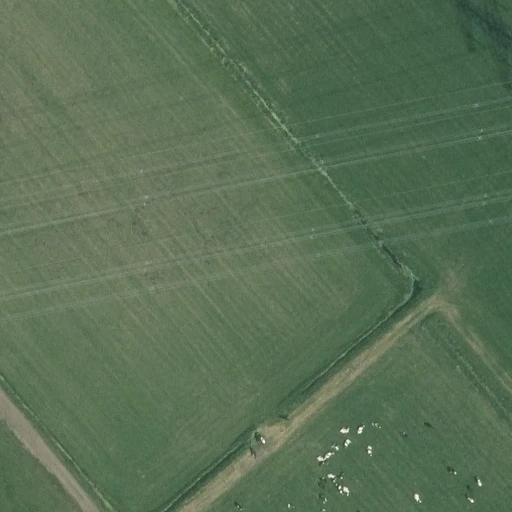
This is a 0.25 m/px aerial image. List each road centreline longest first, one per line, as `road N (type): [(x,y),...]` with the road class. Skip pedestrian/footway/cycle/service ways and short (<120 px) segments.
road 1 (track): [(184,511),(416,309)]
road 2 (track): [(0,404),(90,511)]
